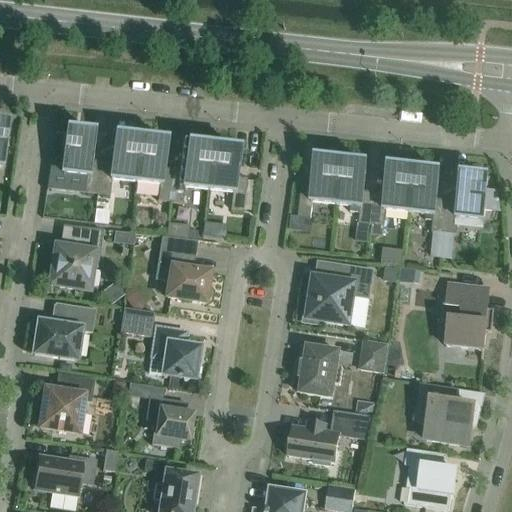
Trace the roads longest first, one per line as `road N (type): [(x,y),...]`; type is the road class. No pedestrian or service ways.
road 1 (secondary): [(0,14),(310,50)]
road 2 (residential): [(0,366),(44,89)]
road 3 (residential): [(289,117),(44,89)]
road 4 (residential): [(267,260),(241,271),(216,433),(217,446),(235,458)]
road 5 (residential): [(511,142),(289,117)]
road 6 (residential): [(235,458),(258,442),(284,281),(267,260)]
road 7 (secondary): [(310,50),(511,86)]
road 8 (secondary): [(511,57),(310,50)]
road 9 (residential): [(267,260),(289,117)]
